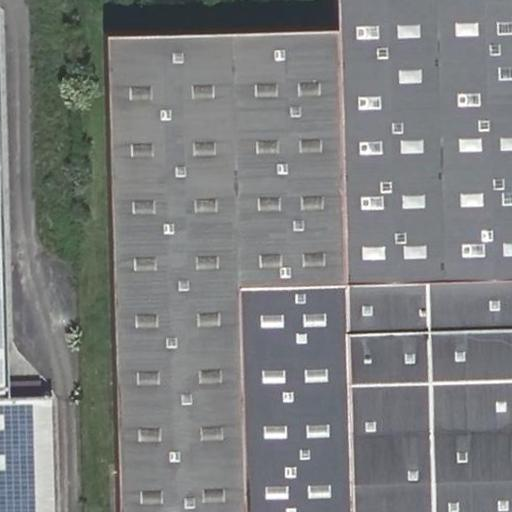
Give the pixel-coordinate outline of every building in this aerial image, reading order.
[(368,280),(511,275),(511,0),(333,0),(334,24),(336,24),(343,281),(368,280)] [(334,24),(103,30),(115,511),(427,511),(424,376),(345,378),(343,281),(336,24),(334,24)] [(343,281),(345,378),(424,376),(511,373),(511,275),(368,280),(343,281)] [(511,511),(511,373),(424,376),(427,511),(511,511)] [(0,511),(54,511),(52,400),(7,401),(0,401),(0,511)]
